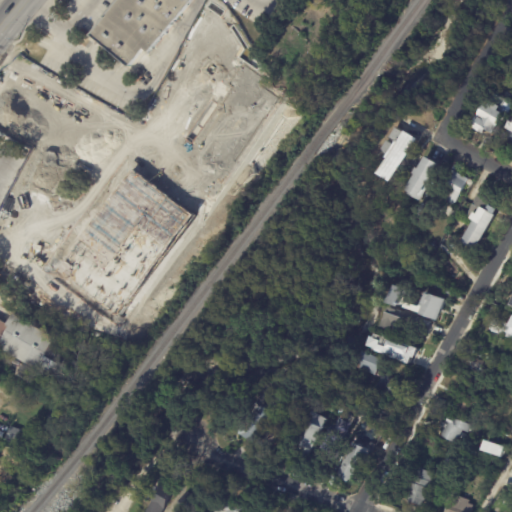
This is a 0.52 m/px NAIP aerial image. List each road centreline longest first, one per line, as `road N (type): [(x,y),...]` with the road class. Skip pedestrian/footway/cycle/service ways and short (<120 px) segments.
road 1 (residential): [(511,230),(355,511)]
road 2 (residential): [(355,511),(192,444)]
road 3 (residential): [(441,134),(511,11)]
